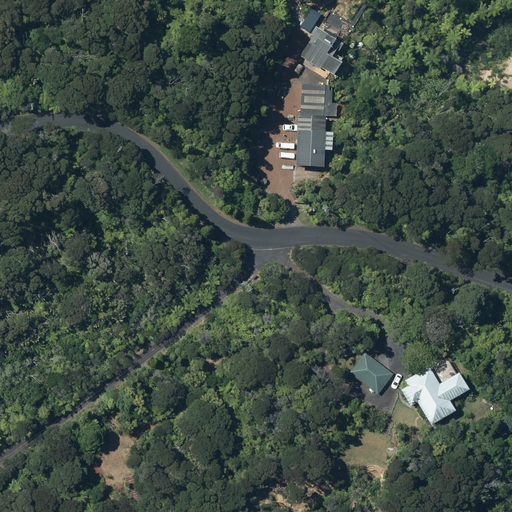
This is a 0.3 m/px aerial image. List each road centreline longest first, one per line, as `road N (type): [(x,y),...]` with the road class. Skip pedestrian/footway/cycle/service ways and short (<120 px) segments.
road 1 (unclassified): [(0,446),(231,289),(255,266),(265,239)]
road 2 (unclassified): [(265,239),(206,216),(118,129),(65,120),(0,128)]
road 3 (unclassified): [(511,283),(345,236),(265,239)]
